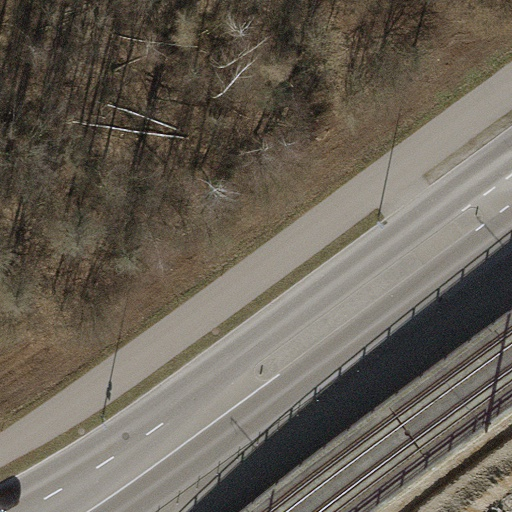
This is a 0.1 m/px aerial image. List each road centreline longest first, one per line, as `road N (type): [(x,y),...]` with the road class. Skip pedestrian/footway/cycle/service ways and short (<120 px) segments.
road 1 (secondary): [(511,149),(231,353),(165,422),(20,511)]
road 2 (secondary): [(120,511),(511,221)]
